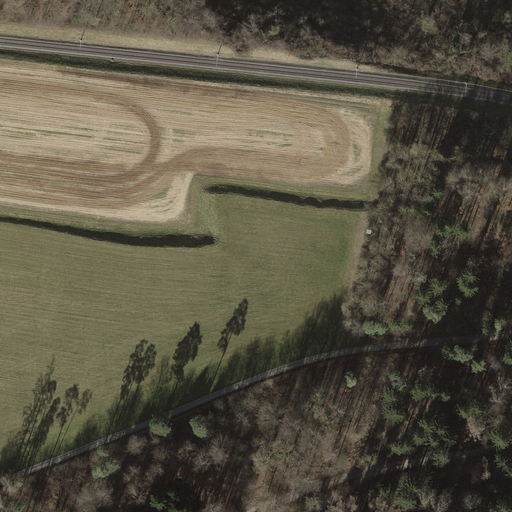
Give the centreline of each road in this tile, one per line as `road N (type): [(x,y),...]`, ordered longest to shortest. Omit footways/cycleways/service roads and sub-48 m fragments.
road 1 (track): [(511,333),(331,353),(0,482)]
road 2 (track): [(317,511),(374,470),(511,439)]
road 3 (track): [(256,511),(374,470)]
